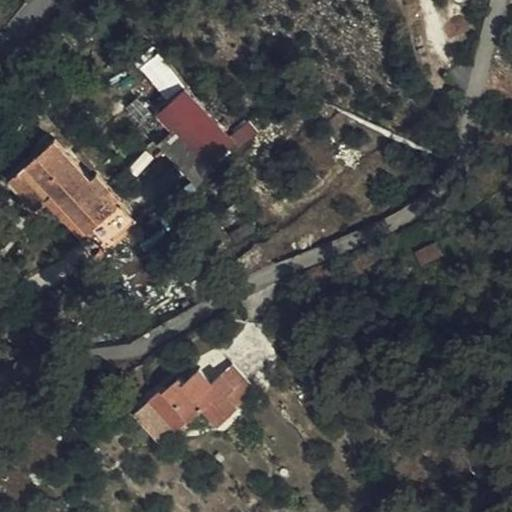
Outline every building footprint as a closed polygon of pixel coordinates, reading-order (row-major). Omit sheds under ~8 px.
[(154,113),(172,172),(205,161),(176,64),(143,75),(154,113)] [(147,181),(172,172),(154,113),(129,122),(147,181)] [(32,130),(0,164),(0,191),(16,206),(36,185),(71,216),(102,182),(78,160),(71,167),(32,130)] [(5,307),(0,312),(0,327),(19,342),(31,328),(5,307)] [(207,361),(189,374),(207,396),(221,414),(239,400),(214,370),(207,361)] [(224,363),(214,370),(239,400),(249,392),(224,363)] [(183,368),(154,389),(168,408),(182,396),(193,408),(207,396),(189,374),(183,368)] [(168,408),(154,389),(136,401),(156,427),(162,433),(178,420),(168,408)] [(168,408),(178,420),(193,408),(182,396),(168,408)]
